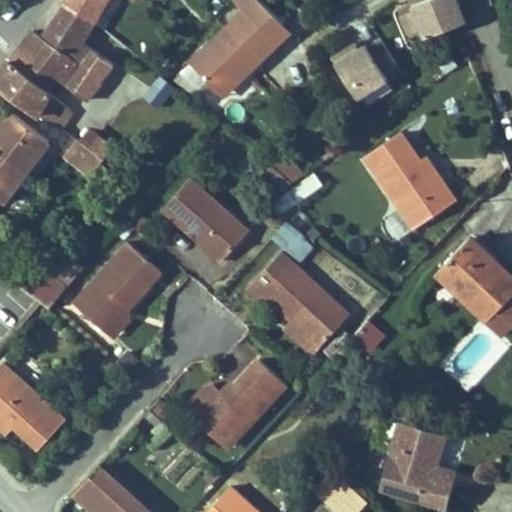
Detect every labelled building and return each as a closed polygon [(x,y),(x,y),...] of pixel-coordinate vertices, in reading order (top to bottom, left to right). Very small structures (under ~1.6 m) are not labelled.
[(29,27),(8,55),(52,87),(57,91),(63,83),(78,63),(71,57),(82,35),(92,19),(69,0),(60,0),(47,20),(38,33),(29,27)] [(69,0),(92,19),(101,0),(69,0)] [(255,28),(270,15),(257,0),(229,0),(174,46),(201,79),(233,52),(237,56),(261,36),(255,28)] [(468,28),(458,0),(414,0),(429,42),(468,28)] [(276,23),(270,15),(255,28),(261,36),(276,23)] [(93,44),(82,35),(71,57),(78,63),(93,44)] [(109,55),(93,44),(78,63),(63,83),(80,96),(109,55)] [(383,83),(397,74),(381,49),(367,58),(365,54),(349,64),(346,59),(332,68),(357,107),(387,88),(383,83)] [(204,83),(237,56),(233,52),(201,79),(204,83)] [(358,59),(354,53),(346,59),(349,64),(358,59)] [(52,87),(8,55),(0,66),(0,77),(39,107),(52,87)] [(158,102),(171,85),(159,76),(146,94),(158,102)] [(57,91),(52,87),(39,107),(61,124),(74,104),(57,91)] [(0,120),(0,149),(24,169),(50,132),(11,104),(0,120)] [(93,171),(103,157),(77,136),(66,151),(93,171)] [(24,169),(0,149),(0,192),(5,196),(24,169)] [(423,174),(409,150),(374,172),(418,247),(461,221),(441,188),(434,192),(423,174)] [(294,201),(272,182),(259,198),(276,213),(294,201)] [(249,246),(190,196),(164,228),(208,264),(223,277),(228,270),(236,261),(249,246)] [(50,228),(42,237),(77,266),(83,260),(50,228)] [(42,237),(13,269),(48,299),(77,266),(42,237)] [(290,238),(276,253),(291,267),(305,250),(290,238)] [(498,275),(479,256),(444,289),(470,314),(495,340),(511,322),(511,289),(506,283),(498,275)] [(76,320),(108,350),(133,322),(163,290),(131,261),(76,320)] [(267,313),(292,336),(321,363),(351,330),(284,268),(249,304),(262,317),(267,313)] [(369,352),(387,333),(370,317),(352,336),(369,352)] [(131,337),(133,322),(108,350),(114,355),(131,337)] [(511,353),(511,322),(495,340),(510,355),(511,353)] [(321,363),(292,336),(288,340),(317,367),(321,363)] [(0,381),(0,425),(12,437),(39,462),(66,433),(5,376),(0,381)] [(184,425),(198,439),(203,435),(215,447),(222,440),(237,455),(286,405),(257,379),(234,403),(222,414),(212,404),(202,406),(184,425)] [(369,405),(348,390),(340,401),(361,416),(369,405)] [(12,437),(0,425),(0,439),(5,444),(12,437)] [(203,435),(198,439),(226,466),(237,455),(222,440),(215,447),(203,435)] [(455,453),(410,437),(387,502),(412,511),(457,511),(462,500),(443,493),(446,482),(455,453)] [(74,511),(130,511),(98,480),(70,508),(74,511)] [(465,489),(446,482),(443,493),(462,500),(465,489)] [(348,511),(329,493),(311,511),(348,511)]
